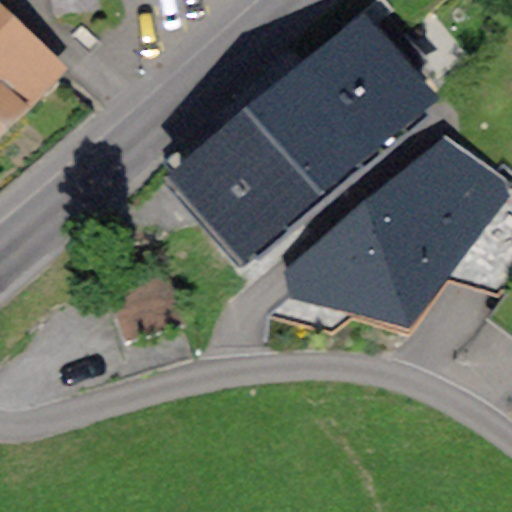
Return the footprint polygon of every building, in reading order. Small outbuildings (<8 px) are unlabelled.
[(0,107),(44,61),(0,19),(0,107)] [(180,172),(238,241),(416,91),(359,22),(180,172)] [(443,237),(498,277),(511,257),(511,195),(445,145),(298,269),(397,299),(443,237)] [(180,314),(163,259),(106,276),(122,331),(180,314)] [(511,271),(489,303),(511,318),(511,271)]
